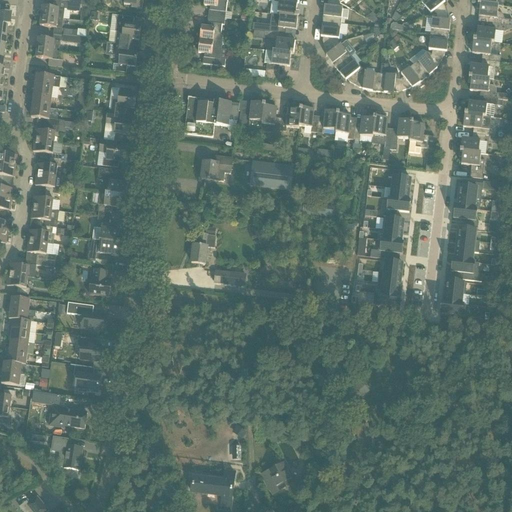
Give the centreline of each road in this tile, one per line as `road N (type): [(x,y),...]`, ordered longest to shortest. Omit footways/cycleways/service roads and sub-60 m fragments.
road 1 (tertiary): [(96,511),(122,411),(162,77)]
road 2 (residential): [(425,310),(448,114)]
road 3 (residential): [(448,114),(301,95)]
road 4 (residential): [(0,260),(14,248),(25,162),(11,129)]
road 5 (residential): [(301,95),(162,77)]
road 6 (residential): [(28,0),(11,129)]
